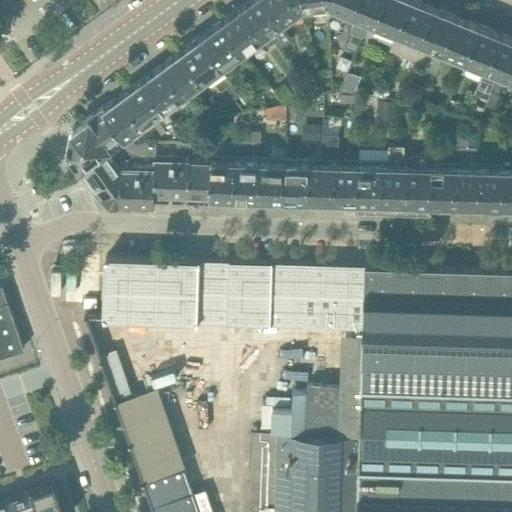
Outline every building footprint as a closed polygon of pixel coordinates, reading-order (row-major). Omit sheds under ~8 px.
[(247,0),(225,17),(246,47),(272,28),(275,31),(273,32),(282,45),(293,37),(284,24),(282,26),(280,22),(302,6),(297,0),(247,0)] [(313,0),(314,5),(325,4),(326,17),(329,17),(334,4),(330,3),(331,0),(313,0)] [(331,0),(330,3),(334,4),(359,15),(358,18),(356,18),(350,32),(362,37),(368,23),(366,22),(368,18),(385,25),(378,40),(391,45),(397,30),(409,0),(331,0)] [(391,45),(390,48),(424,62),(421,68),(436,74),(446,50),(465,58),(479,24),(421,0),(409,0),(397,30),(391,45)] [(225,17),(191,41),(213,71),(215,75),(214,76),(223,88),(234,80),(225,68),(223,69),(221,66),(246,47),(225,17)] [(511,37),(479,24),(465,58),(485,66),(480,80),(474,93),(489,99),(487,105),(496,109),(502,94),(498,92),(505,74),(511,77),(511,37)] [(191,41),(165,60),(187,90),(213,71),(191,41)] [(165,60),(100,108),(122,138),(128,133),(150,118),(161,134),(177,122),(165,106),(187,90),(165,60)] [(341,87),(355,90),(356,90),(361,75),(353,73),(348,72),(347,72),(341,87)] [(303,77),(293,84),(300,94),(310,86),(303,77)] [(377,85),(375,93),(383,95),(388,93),(383,82),(377,85)] [(414,93),(411,101),(419,104),(422,96),(414,93)] [(381,104),(380,120),(398,121),(399,100),(381,99),(381,104)] [(71,129),(68,149),(83,170),(109,152),(121,169),(121,165),(135,154),(156,155),(156,141),(123,139),(122,138),(100,108),(83,120),(71,129)] [(303,124),(302,140),(321,140),(322,124),(303,124)] [(214,158),(212,195),(284,197),(285,160),(254,159),(254,155),(256,155),(256,150),(260,151),(261,130),(250,130),(250,140),(243,139),(242,155),(244,155),(244,159),(214,158)] [(193,142),(206,143),(213,143),(213,133),(193,132),(193,142)] [(432,165),(431,202),(504,204),(505,167),(479,166),(480,133),(460,132),(459,166),(432,165)] [(285,160),(284,197),(358,199),(359,162),(338,162),(339,135),(323,134),(323,142),(316,142),(316,157),(307,157),(307,161),(285,160)] [(359,162),(358,199),(431,202),(432,165),(432,155),(402,154),(403,144),(389,144),(389,146),(389,159),(391,159),(391,163),(359,162)] [(109,152),(83,170),(101,195),(110,199),(119,204),(120,204),(121,169),(109,152)] [(154,165),(154,193),(188,194),(189,159),(159,159),(155,158),(154,165)] [(189,159),(188,194),(212,195),(214,158),(212,158),(212,160),(191,160),(189,159)] [(121,169),(120,204),(135,204),(154,205),(154,193),(154,165),(132,164),(132,170),(121,169)] [(106,256),(103,313),(315,322),(341,323),(341,332),(365,332),(363,383),(339,383),(313,382),(309,382),(308,389),(292,389),(292,408),(272,407),(271,430),(307,431),(307,434),(251,432),(247,511),(511,511),(511,267),(447,265),(362,263),(353,263),(331,262),(327,262),(315,262),(303,261),(299,261),(288,261),(276,261),(272,260),(261,260),(249,260),(245,260),(235,259),(225,259),(218,259),(210,258),(209,258),(200,258),(191,258),(181,257),(158,257),(155,257),(153,257),(152,256),(148,256),(138,256),(128,256),(117,255),(106,256)] [(2,283),(0,283),(0,355),(24,347),(2,283)] [(115,402),(153,511),(199,511),(156,388),(115,402)] [(65,511),(55,481),(32,489),(40,511),(65,511)] [(40,511),(32,489),(12,496),(17,511),(40,511)] [(17,511),(12,496),(0,500),(0,511),(17,511)]
